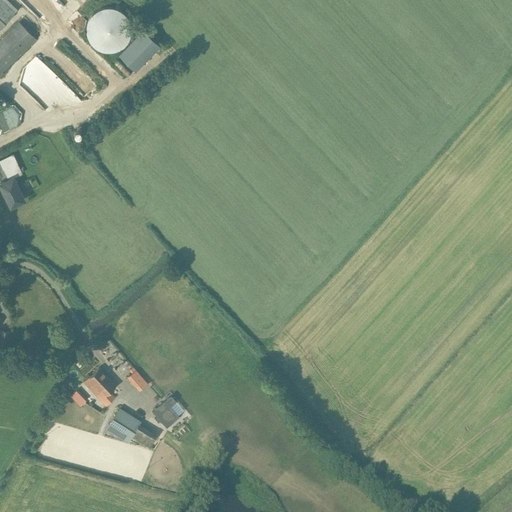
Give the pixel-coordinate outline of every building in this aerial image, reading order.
[(0,0),(0,26),(14,11),(17,8),(8,0),(0,0)] [(113,7),(111,7),(109,7),(107,7),(105,8),(103,8),(102,9),(100,10),(98,11),(97,12),(95,13),(94,15),(93,16),(92,18),(91,20),(90,21),(90,23),(89,25),(89,27),(89,29),(89,31),(89,33),(90,35),(90,36),(91,38),(92,40),(93,42),(94,43),(95,44),(97,46),(98,47),(100,48),(102,49),(103,50),(105,50),(107,51),(109,51),(111,51),(113,51),(115,51),(117,50),(118,50),(120,49),(122,48),(124,47),(125,46),(126,44),(128,43),(129,42),(130,40),(131,38),(132,36),(132,35),(133,33),(133,31),(133,29),(133,27),(133,25),(132,23),(132,21),(131,20),(130,18),(129,16),(128,15),(126,13),(125,12),(124,11),(122,10),(120,9),(118,8),(117,8),(115,7),(113,7)] [(0,73),(36,38),(19,21),(0,39),(0,73)] [(148,27),(121,52),(138,70),(164,45),(148,27)] [(0,114),(0,136),(24,120),(14,105),(0,114)] [(0,159),(0,163),(3,170),(17,162),(13,153),(0,159)] [(5,198),(8,206),(10,205),(11,206),(24,199),(13,177),(0,183),(7,197),(5,198)] [(10,331),(0,328),(0,348),(6,349),(10,331)] [(148,384),(133,366),(129,370),(131,373),(127,377),(140,391),(148,384)] [(116,386),(98,367),(83,381),(106,406),(115,398),(109,392),(116,386)] [(171,395),(152,411),(166,427),(179,417),(170,406),(176,401),(171,395)] [(140,422),(119,409),(111,422),(112,423),(108,429),(127,441),(129,438),(135,441),(136,440),(148,447),(156,433),(139,423),(140,422)]
